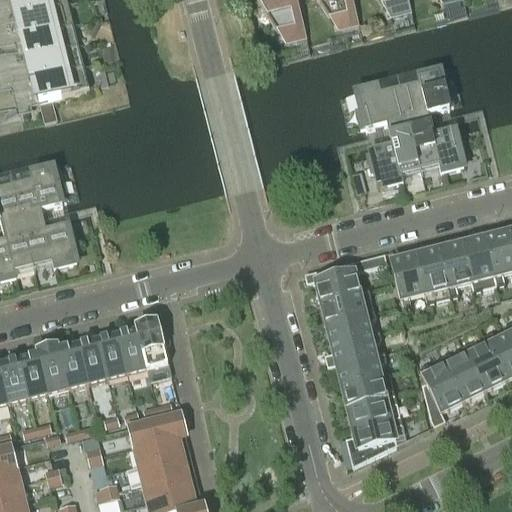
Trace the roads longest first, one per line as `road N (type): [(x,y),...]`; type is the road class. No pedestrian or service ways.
road 1 (tertiary): [(0,325),(256,261)]
road 2 (unclassified): [(511,197),(256,261)]
road 3 (tertiary): [(256,261),(333,511)]
road 4 (tertiary): [(244,210),(193,0)]
road 5 (tertiary): [(386,511),(511,450)]
